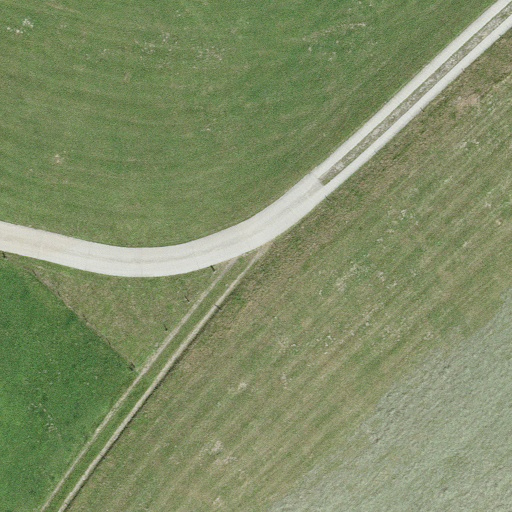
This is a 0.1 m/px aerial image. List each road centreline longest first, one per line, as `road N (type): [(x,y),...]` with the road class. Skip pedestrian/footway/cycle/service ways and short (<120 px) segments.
road 1 (track): [(511,25),(251,255),(141,269),(0,239)]
road 2 (track): [(251,255),(64,511)]
